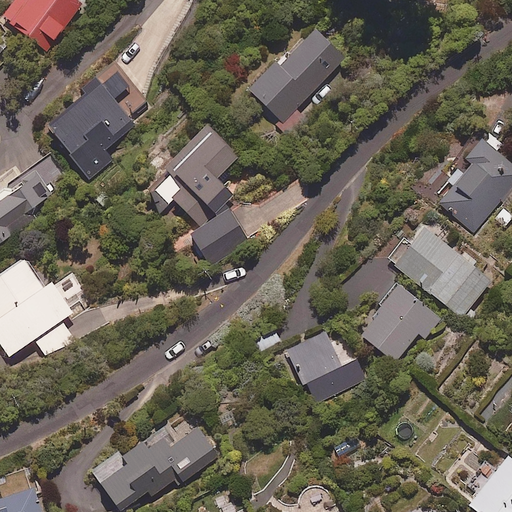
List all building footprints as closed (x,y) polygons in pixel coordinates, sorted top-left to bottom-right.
[(80,6),(72,0),(12,0),(0,16),(0,19),(44,53),(80,6)] [(347,57),(315,25),(275,64),(273,62),(246,89),(280,123),(347,57)] [(133,126),(126,118),(146,101),(112,61),(78,90),(82,94),(43,127),(88,180),(112,160),(104,150),(133,126)] [(472,97),(474,110),(497,107),(496,94),(472,97)] [(236,158),(204,126),(157,171),(176,190),(167,198),(196,227),(185,238),(214,269),(251,233),(223,203),(230,197),(213,180),(236,158)] [(511,166),(493,150),(499,143),(484,131),(478,138),(462,157),(470,164),(463,172),(455,165),(443,180),(451,186),(439,200),(475,230),(501,200),(506,205),(511,198),(511,166)] [(440,177),(428,167),(417,181),(429,191),(440,177)] [(0,244),(29,223),(23,214),(55,191),(49,183),(46,186),(33,169),(8,188),(10,192),(0,199),(0,244)] [(386,259),(392,263),(390,265),(461,318),(490,279),(472,265),(476,260),(464,251),(460,256),(420,226),(407,243),(402,238),(386,259)] [(0,348),(6,357),(32,339),(46,358),(76,338),(63,318),(69,314),(67,310),(90,294),(74,271),(51,287),(28,254),(0,273),(0,348)] [(439,319),(395,286),(358,335),(394,363),(417,333),(424,339),(439,319)] [(341,365),(324,332),(284,352),(301,385),(305,383),(315,404),(365,379),(355,358),(341,365)] [(117,453),(90,471),(118,511),(148,492),(151,497),(177,478),(180,483),(219,457),(198,426),(185,435),(174,420),(120,457),(117,453)] [(511,511),(511,461),(506,457),(496,469),(490,465),(474,485),(480,490),(467,506),(474,511),(511,511)] [(0,511),(42,511),(34,488),(0,499),(0,511)] [(444,511),(438,502),(421,511),(444,511)]
